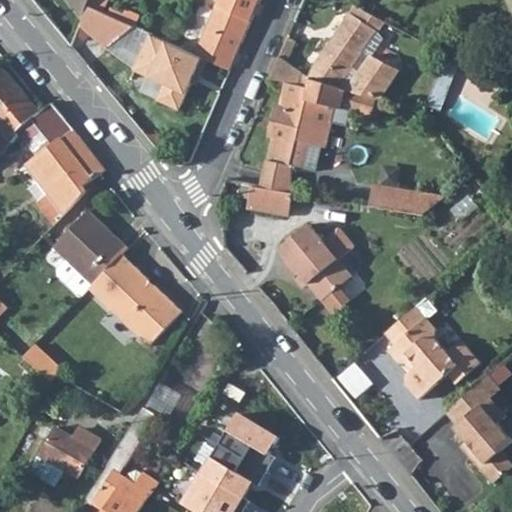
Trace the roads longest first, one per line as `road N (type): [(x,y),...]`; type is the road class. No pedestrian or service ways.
road 1 (tertiary): [(176,214),(363,445)]
road 2 (tertiary): [(5,0),(176,214)]
road 3 (residential): [(176,214),(204,181),(281,0)]
